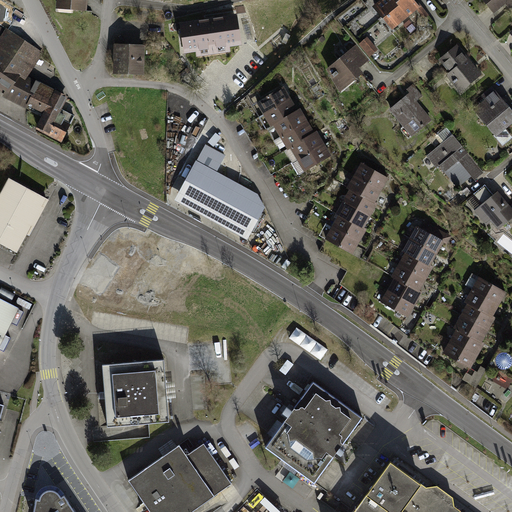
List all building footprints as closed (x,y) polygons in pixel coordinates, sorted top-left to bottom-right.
[(59,0),(59,3),(72,4),(72,7),(84,8),(84,0),(59,0)] [(383,0),(375,7),(386,20),(389,18),(390,20),(399,21),(417,6),(411,0),(383,0)] [(511,4),(511,0),(482,0),(494,13),(506,3),(509,7),(511,4)] [(238,14),(180,23),(185,54),(197,52),(198,57),(232,52),(231,48),(243,46),(238,14)] [(0,61),(18,74),(19,74),(34,51),(0,28),(0,61)] [(360,44),(370,55),(377,50),(367,38),(360,44)] [(151,47),(117,46),(114,46),(114,49),(117,50),(116,72),(141,73),(142,56),(150,56),(151,47)] [(366,59),(356,47),(329,69),(338,85),(347,81),(349,83),(361,73),(356,67),(366,59)] [(479,75),(456,47),(441,59),(457,78),(453,81),(461,90),(479,75)] [(30,101),(39,84),(19,74),(18,74),(0,61),(0,89),(5,92),(10,95),(8,97),(27,106),(30,101)] [(39,84),(30,101),(47,110),(56,115),(59,109),(65,97),(39,84)] [(407,89),(416,101),(422,96),(413,84),(407,89)] [(511,120),(511,113),(490,87),(481,95),(485,99),(482,102),(483,103),(477,108),(482,114),(479,117),(482,120),(484,118),(491,127),(495,124),(500,130),(503,128),(511,120)] [(264,107),(267,112),(287,101),(280,89),(257,102),(260,106),(264,107)] [(431,120),(419,106),(415,110),(413,108),(414,107),(415,106),(415,105),(415,104),(414,104),(408,97),(407,97),(406,97),(405,97),(391,109),(404,125),(402,127),(401,129),(402,131),(408,139),(431,120)] [(271,119),(274,124),(294,113),(287,101),(267,112),(265,114),(267,118),(271,119)] [(39,126),(62,137),(68,126),(69,126),(74,116),(59,109),(56,115),(47,110),(39,126)] [(281,129),(284,135),(304,123),(297,111),(294,113),(274,124),(277,129),(281,129)] [(288,141),(291,147),(311,135),(304,123),(284,135),(281,136),(284,141),(288,141)] [(476,164),(446,127),(437,134),(443,142),(428,154),(438,166),(441,164),(459,186),(471,176),(460,162),(462,160),(470,169),(476,164)] [(503,128),(500,130),(494,135),(503,145),(511,137),(507,131),(506,132),(503,128)] [(220,138),(215,134),(210,141),(214,145),(220,138)] [(297,152),(301,157),(321,146),(314,134),(311,135),(291,147),(293,151),(297,152)] [(127,138),(123,143),(124,149),(131,151),(135,146),(134,140),(127,138)] [(225,155),(206,145),(197,161),(216,172),(225,155)] [(305,164),(308,170),(328,158),(321,146),(301,157),(298,159),(301,163),(305,164)] [(358,177),(378,188),(385,176),(383,175),(384,173),(377,169),(376,171),(362,163),(359,167),(361,171),(358,177)] [(264,206),(194,168),(180,194),(250,232),(264,206)] [(351,189),(371,200),(378,188),(358,177),(355,175),(353,179),(354,183),(351,189)] [(9,178),(0,194),(0,243),(17,252),(46,198),(9,178)] [(494,195),(485,185),(473,194),(482,205),(475,211),(486,224),(491,220),(498,228),(511,217),(511,209),(508,204),(506,206),(502,202),(504,200),(497,192),(494,195)] [(347,202),(367,214),(374,202),(371,200),(351,189),(349,193),(350,197),(347,202)] [(340,214),(360,226),(367,214),(347,202),(344,201),(342,205),(343,209),(340,214)] [(336,228),(356,240),(363,227),(360,226),(340,214),(338,219),(339,223),(336,228)] [(231,233),(234,228),(220,222),(218,228),(231,233)] [(411,238),(436,253),(446,235),(434,227),(432,230),(429,229),(427,232),(418,226),(411,238)] [(329,241),(349,252),(356,240),(336,228),(333,227),(331,231),(332,235),(329,241)] [(406,252),(429,265),(436,253),(411,238),(404,250),(406,252)] [(399,264),(425,278),(432,266),(429,265),(406,252),(399,264)] [(396,278),(419,291),(425,278),(399,264),(393,276),(396,278)] [(473,289),(499,303),(505,291),(480,277),(473,289)] [(389,290),(414,304),(421,292),(419,291),(396,278),(389,290)] [(469,303),(492,316),(499,303),(473,289),(466,301),(469,303)] [(382,302),(407,316),(414,304),(389,290),(382,302)] [(19,308),(0,298),(0,349),(4,351),(11,338),(5,335),(11,322),(17,325),(24,312),(18,309),(19,308)] [(462,315),(488,329),(495,317),(492,316),(469,303),(462,315)] [(458,329),(481,341),(488,329),(462,315),(455,327),(458,329)] [(289,338),(320,360),(328,349),(297,327),(289,338)] [(451,341),(476,355),(484,343),(481,341),(458,329),(451,341)] [(465,365),(469,367),(476,355),(451,341),(444,353),(457,360),(455,364),(463,368),(465,365)] [(102,364),(107,426),(169,421),(164,359),(102,364)] [(486,368),(481,365),(477,371),(483,374),(486,368)] [(285,420),(265,446),(315,483),(334,456),(333,456),(337,452),(341,455),(344,451),(340,447),(343,443),(343,444),(363,417),(313,381),(294,407),(294,408),(292,410),(287,407),(283,412),(288,416),(285,420)] [(280,403),(285,408),(291,401),(287,396),(280,403)] [(179,444),(128,480),(150,511),(190,511),(232,483),(204,443),(187,455),(179,444)] [(461,511),(454,507),(427,487),(391,461),(353,511),(461,511)] [(32,511),(75,511),(69,501),(64,494),(62,491),(59,488),(57,487),(53,485),(49,485),(47,486),(43,487),(41,488),(38,492),(36,494),(36,497),(32,511)] [(437,485),(427,487),(454,507),(453,497),(437,485)]
